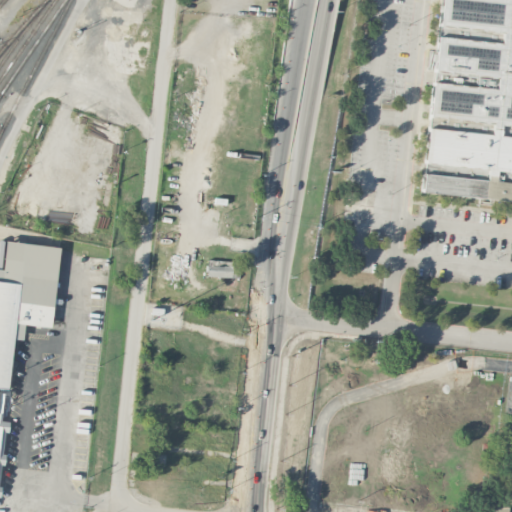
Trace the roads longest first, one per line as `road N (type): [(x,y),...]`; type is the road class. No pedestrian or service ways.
road 1 (secondary): [(271,318),(328,0)]
road 2 (secondary): [(297,58),(268,249),(271,318)]
road 3 (residential): [(271,318),(511,342)]
road 4 (secondary): [(257,511),(271,318)]
